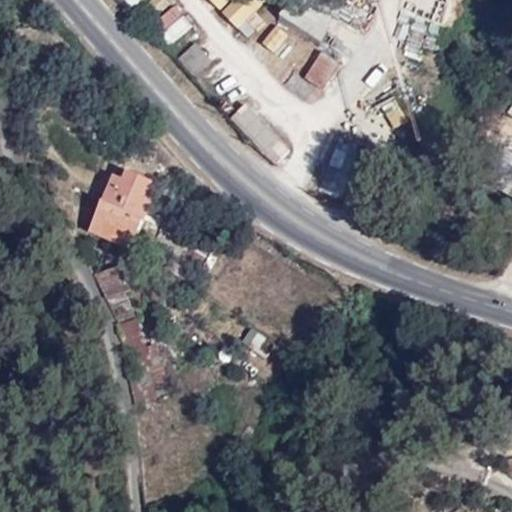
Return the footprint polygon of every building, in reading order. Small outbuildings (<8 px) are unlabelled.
[(225,22),(245,1),(243,0),(210,0),(207,4),(225,22)] [(244,40),(272,13),(259,0),(252,0),(227,24),(244,40)] [(351,13),(330,0),(302,0),(285,27),(324,53),(351,13)] [(173,4),(153,24),(173,43),(193,23),(173,4)] [(195,74),(211,63),(197,44),(182,55),(195,74)] [(343,76),(327,65),(311,90),(328,100),(343,76)] [(380,102),(392,127),(406,120),(394,95),(380,102)] [(253,117),(241,128),(282,172),(294,161),(253,117)] [(333,148),(322,181),(338,186),(349,153),(333,148)] [(407,172),(371,158),(350,218),(386,230),(407,172)] [(509,163),(509,159),(508,158),(488,192),(496,196),(503,185),(509,163)] [(511,160),(509,159),(509,163),(503,185),(496,196),(507,202),(509,200),(511,194),(511,160)] [(121,256),(164,266),(173,237),(167,235),(176,200),(154,194),(150,206),(138,201),(121,256)] [(137,321),(151,400),(172,395),(154,319),(161,316),(150,290),(129,297),(137,321)] [(242,345),(269,356),(275,339),(248,329),(242,345)]
